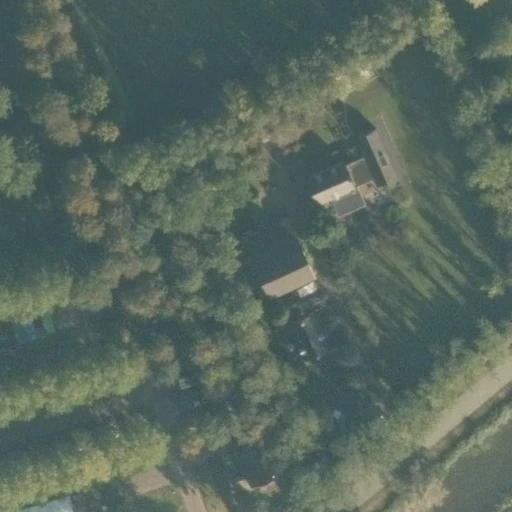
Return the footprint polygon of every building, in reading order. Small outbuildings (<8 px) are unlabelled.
[(4,41),(18,37),(16,32),(16,31),(2,36),(4,41)] [(345,164),(344,161),(305,178),(316,204),(355,186),(373,178),(377,185),(397,176),(376,128),(356,137),(364,156),(345,164)] [(315,275),(288,217),(241,239),(268,297),(315,275)] [(329,347),(312,311),(279,326),(288,344),(296,341),(304,359),(329,347)] [(270,448),(265,436),(238,448),(233,437),(226,440),(220,454),(232,481),(246,475),(250,485),(277,473),(267,450),(270,448)]
